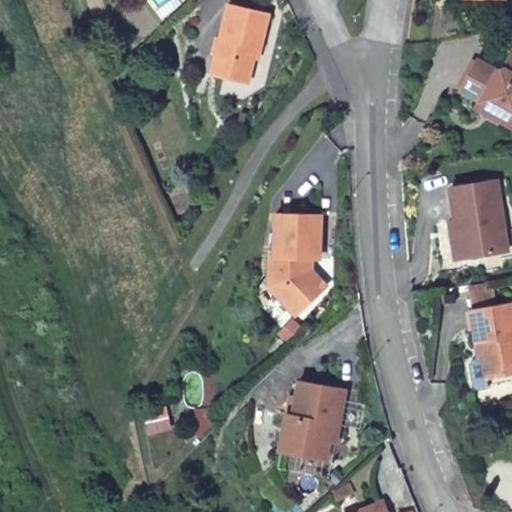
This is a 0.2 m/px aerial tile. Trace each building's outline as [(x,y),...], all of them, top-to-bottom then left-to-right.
[(229,9),(214,77),(250,86),(256,54),(262,55),(269,19),(229,9)] [(496,119),(494,124),(511,133),(511,132),(511,62),(507,64),(502,75),(489,80),(471,71),(456,101),(478,112),(482,102),(495,108),(492,115),(497,118),(496,119)] [(476,115),(494,124),(496,119),(497,118),(492,115),(495,108),(482,102),(478,112),(476,115)] [(465,221),(472,258),(511,250),(511,249),(501,183),(454,191),(459,223),(465,221)] [(329,214),(283,213),(281,253),(277,253),(276,286),(290,286),(289,298),(304,313),(317,302),(315,299),(327,287),(314,273),(315,257),(327,257),(329,214)] [(459,260),(472,258),(465,221),(459,223),(453,223),(459,260)] [(475,292),(478,311),(496,308),(493,288),(475,292)] [(511,375),(511,304),(496,308),(478,311),(474,311),(478,346),(485,344),(488,360),(491,378),(511,375)] [(491,378),(488,360),(477,362),(473,367),(478,389),(482,392),(493,390),(491,378)] [(340,422),(347,423),(353,387),(306,381),(301,413),(293,412),(287,449),(333,456),(337,438),(340,422)] [(345,439),(347,423),(340,422),(337,438),(345,439)]
